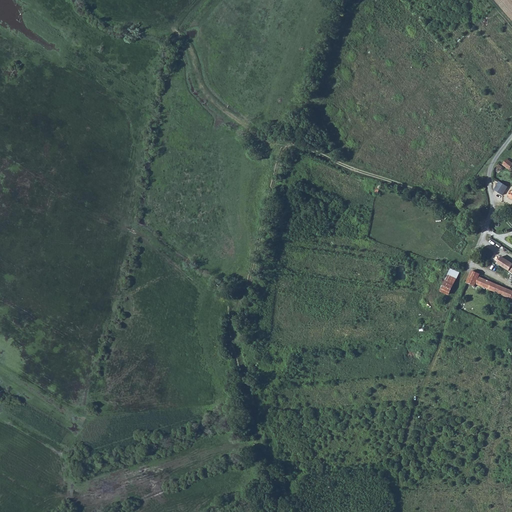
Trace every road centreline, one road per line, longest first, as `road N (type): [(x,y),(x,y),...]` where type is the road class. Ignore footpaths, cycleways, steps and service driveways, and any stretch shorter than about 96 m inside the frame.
road 1 (track): [(250,282),(291,144),(402,183),(486,225)]
road 2 (track): [(250,282),(234,331),(280,511)]
road 3 (unclassified): [(511,137),(491,165),(491,213),(470,272)]
